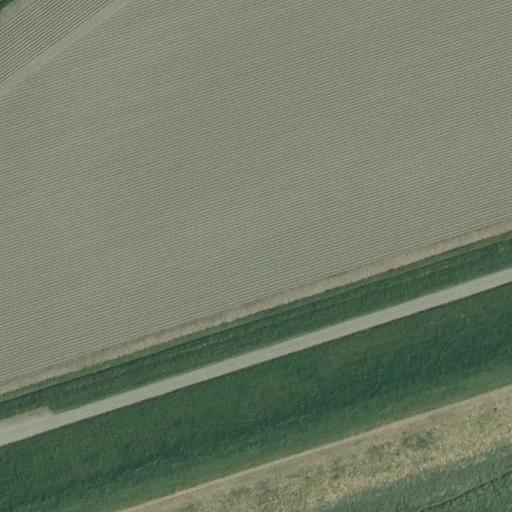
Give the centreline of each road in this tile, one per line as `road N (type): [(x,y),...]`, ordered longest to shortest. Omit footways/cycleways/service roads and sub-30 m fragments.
road 1 (unclassified): [(0,437),(511,271)]
road 2 (track): [(511,396),(156,511)]
